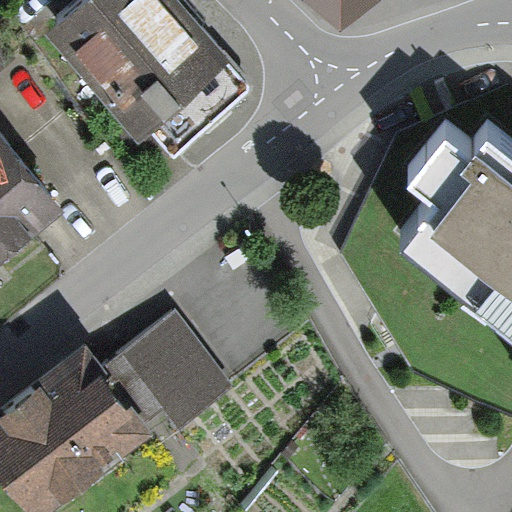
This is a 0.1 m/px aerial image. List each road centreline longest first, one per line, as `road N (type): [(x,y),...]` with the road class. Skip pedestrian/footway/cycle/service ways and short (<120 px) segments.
road 1 (residential): [(0,374),(340,83)]
road 2 (residential): [(340,83),(511,11)]
